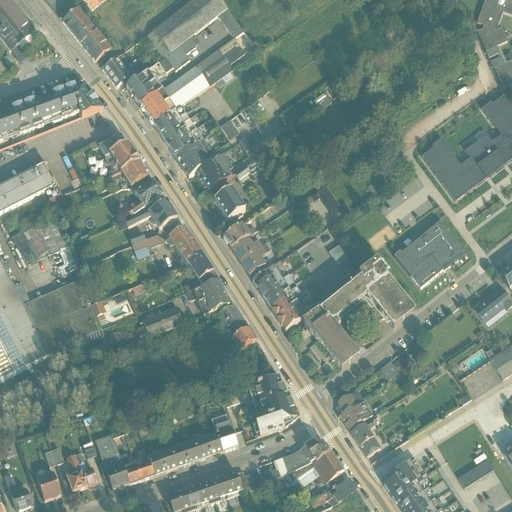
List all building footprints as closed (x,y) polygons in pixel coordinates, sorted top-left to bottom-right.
[(0,0),(0,42),(10,55),(34,34),(5,0),(0,0)] [(83,0),(97,15),(114,0),(83,0)] [(217,0),(195,0),(149,38),(165,58),(226,9),(217,0)] [(511,0),(487,0),(481,21),(485,29),(478,33),(486,51),(500,45),(509,65),(496,71),(502,85),(511,79),(511,88),(510,94),(511,94),(511,106),(503,95),(480,111),(494,129),(485,137),(480,130),(457,146),(463,153),(455,159),(441,140),(420,156),(454,202),(486,179),(503,165),(511,158),(511,0)] [(73,38),(89,25),(77,11),(61,24),(73,38)] [(73,38),(84,52),(101,39),(89,25),(73,38)] [(95,65),(111,51),(101,39),(84,52),(95,65)] [(101,71),(108,81),(129,67),(122,57),(101,71)] [(115,91),(136,77),(129,67),(108,81),(115,91)] [(139,110),(161,94),(146,74),(125,90),(139,110)] [(320,101),(329,114),(350,100),(338,83),(331,88),(334,92),(320,101)] [(64,91),(73,117),(80,115),(82,120),(103,111),(83,84),(64,91)] [(64,91),(43,99),(53,124),(73,117),(64,91)] [(175,114),(161,94),(139,110),(153,129),(175,114)] [(21,107),(31,132),(53,124),(43,99),(21,107)] [(21,107),(1,114),(10,140),(31,132),(21,107)] [(0,114),(0,143),(10,140),(1,114),(0,114)] [(198,146),(175,114),(153,129),(176,161),(186,154),(198,146)] [(186,120),(182,123),(190,134),(194,132),(186,120)] [(109,159),(127,147),(120,137),(102,148),(109,159)] [(254,138),(245,142),(254,160),(262,156),(254,138)] [(109,159),(120,176),(138,165),(127,147),(109,159)] [(186,154),(176,161),(172,164),(182,179),(196,169),(186,154)] [(195,176),(209,195),(232,179),(228,173),(233,170),(223,157),(211,165),(195,176)] [(262,162),(240,174),(245,183),(267,170),(262,162)] [(129,191),(147,179),(138,165),(120,176),(129,191)] [(0,215),(53,192),(40,167),(0,187),(0,215)] [(143,212),(163,199),(153,184),(134,197),(143,212)] [(325,188),(310,199),(314,205),(319,201),(336,225),(351,214),(345,205),(340,209),(325,188)] [(226,226),(245,214),(231,194),(212,206),(226,226)] [(158,234),(177,222),(165,204),(147,216),(158,234)] [(65,222),(20,238),(32,271),(59,260),(62,268),(64,268),(70,284),(81,280),(80,276),(85,274),(65,222)] [(144,233),(145,225),(135,225),(135,232),(144,233)] [(222,240),(231,254),(255,238),(246,225),(222,240)] [(399,255),(394,259),(419,292),(445,271),(463,256),(439,226),(401,257),(399,255)] [(168,241),(186,269),(202,258),(184,231),(168,241)] [(239,267),(263,251),(255,238),(231,254),(239,267)] [(348,249),(335,255),(342,271),(355,265),(348,249)] [(239,267),(248,280),(272,264),(263,251),(239,267)] [(197,286),(213,275),(202,258),(186,269),(197,286)] [(511,261),(496,274),(511,294),(511,261)] [(249,285),(269,314),(300,293),(279,264),(249,285)] [(303,328),(339,374),(357,360),(333,329),(366,303),(392,335),(415,317),(387,281),(389,280),(379,266),(358,282),(360,284),(303,328)] [(0,385),(47,362),(0,270),(0,385)] [(203,320),(230,309),(219,285),(193,296),(203,320)] [(511,311),(511,305),(500,290),(471,312),(484,327),(503,313),(506,316),(511,311)] [(286,337),(316,316),(300,293),(269,314),(286,337)] [(216,319),(231,343),(248,332),(234,308),(216,319)] [(101,311),(105,325),(112,322),(108,309),(101,311)] [(183,309),(150,324),(158,343),(192,328),(183,309)] [(238,355),(256,344),(248,332),(231,343),(238,355)] [(481,338),(486,345),(493,341),(487,333),(481,338)] [(511,377),(511,349),(490,364),(503,384),(511,377)] [(394,363),(380,374),(389,386),(404,375),(394,363)] [(255,407),(289,394),(283,378),(249,392),(255,407)] [(261,422),(274,417),(294,408),(289,394),(255,407),(261,422)] [(468,408),(478,405),(475,396),(465,399),(468,408)] [(337,416),(339,420),(359,408),(352,397),(336,407),(340,414),(337,416)] [(281,434),(299,420),(294,408),(274,417),(281,434)] [(348,435),(368,423),(359,408),(339,420),(348,435)] [(257,443),(281,434),(274,417),(261,422),(251,426),(257,443)] [(364,462),(380,452),(365,428),(348,438),(364,462)] [(222,457),(237,451),(231,433),(216,438),(222,457)] [(222,457),(216,438),(205,442),(211,460),(222,457)] [(200,464),(211,460),(205,442),(194,446),(200,464)] [(291,480),(313,468),(332,457),(325,446),(312,443),(280,461),(291,480)] [(200,464),(194,446),(183,450),(190,468),(200,464)] [(178,472),(190,468),(183,450),(172,454),(178,472)] [(52,459),(57,473),(73,467),(68,453),(52,459)] [(178,472),(172,454),(161,458),(167,476),(178,472)] [(325,488),(344,476),(332,457),(313,468),(325,488)] [(154,481),(167,476),(161,458),(148,462),(154,481)] [(485,458),(455,476),(464,491),(494,472),(490,467),(485,458)] [(154,481),(148,462),(135,467),(142,485),(154,481)] [(129,489),(142,485),(135,467),(122,471),(129,489)] [(390,497),(409,485),(399,470),(380,482),(390,497)] [(129,489),(122,471),(105,477),(112,496),(129,489)] [(85,493),(96,488),(90,472),(79,476),(85,493)] [(85,493),(79,476),(65,482),(72,498),(85,493)] [(243,497),(236,477),(222,481),(229,501),(243,497)] [(44,507),(60,501),(53,480),(37,485),(44,507)] [(215,505),(229,501),(222,481),(209,486),(215,505)] [(340,507),(357,495),(349,483),(332,495),(340,507)] [(390,497),(397,508),(416,496),(409,485),(390,497)] [(215,505),(209,486),(195,490),(201,510),(215,505)] [(186,511),(194,511),(201,510),(195,490),(181,495),(186,511)] [(13,511),(29,511),(32,511),(26,493),(9,498),(13,511)] [(186,511),(181,495),(166,500),(169,511),(186,511)] [(399,511),(426,511),(416,496),(397,508),(399,511)]
